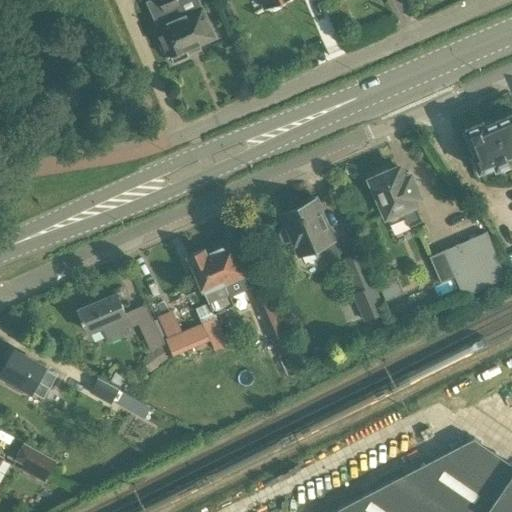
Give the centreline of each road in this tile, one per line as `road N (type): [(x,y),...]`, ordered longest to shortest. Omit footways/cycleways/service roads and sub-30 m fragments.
road 1 (residential): [(0,296),(511,69)]
road 2 (secondary): [(0,252),(511,28)]
road 3 (residential): [(0,177),(162,145),(493,0)]
